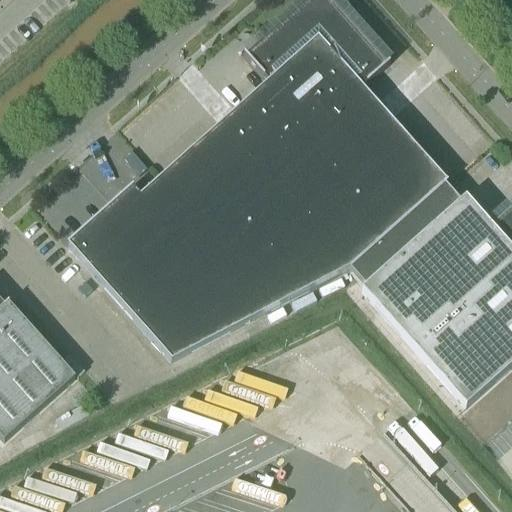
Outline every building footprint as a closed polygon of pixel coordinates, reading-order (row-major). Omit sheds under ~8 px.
[(445,185),(390,122),(361,91),(388,66),(387,65),(385,67),(379,59),(375,62),(319,0),(317,0),(264,48),(263,48),(267,52),(259,59),(252,52),(245,59),(243,57),(242,58),(266,85),(219,127),(348,272),(443,187),(445,185)] [(111,207),(65,248),(66,249),(67,248),(86,270),(171,365),(250,323),(348,272),(219,127),(158,182),(139,199),(132,190),(131,189),(111,207)] [(471,300),(511,264),(511,210),(511,211),(510,212),(510,213),(490,231),(464,202),(460,205),(443,187),(348,272),(364,290),(419,241),(471,300)] [(511,369),(511,264),(471,300),(419,241),(364,290),(360,294),(464,411),(511,369)] [(74,381),(8,306),(7,305),(2,310),(0,307),(0,440),(3,445),(74,381)]
